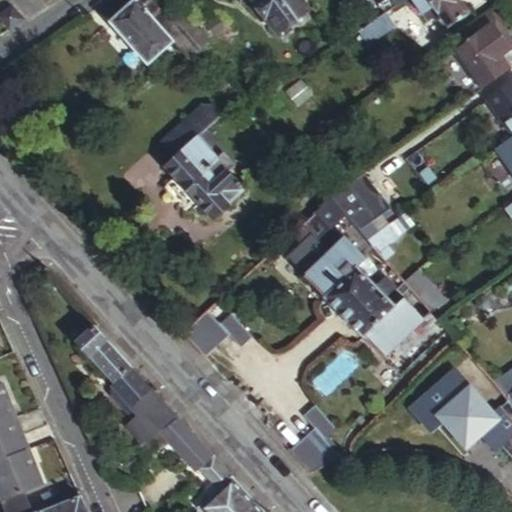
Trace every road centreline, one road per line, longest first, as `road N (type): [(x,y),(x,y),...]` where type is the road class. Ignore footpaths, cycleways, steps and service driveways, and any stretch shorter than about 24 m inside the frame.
road 1 (residential): [(306,511),(44,228)]
road 2 (residential): [(108,511),(0,271)]
